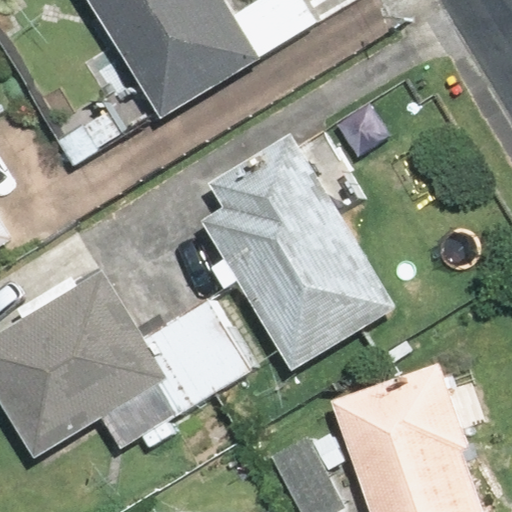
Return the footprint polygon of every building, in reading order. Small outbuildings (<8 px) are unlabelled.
[(105,0),(177,122),(280,61),(244,0),(105,0)] [(118,274),(0,346),(0,370),(53,456),(105,425),(126,459),(297,355),(310,377),(421,309),(312,131),(225,185),(239,209),(219,221),(243,262),(227,272),(240,292),(171,335),(138,280),(126,288),(118,274)] [(0,195),(0,253),(26,237),(0,195)] [(74,229),(0,273),(0,320),(95,264),(74,229)] [(475,358),(349,400),(386,511),(500,511),(481,453),(504,446),(475,358)] [(342,428),(285,456),(312,511),(357,511),(363,509),(344,470),(359,463),(342,428)]
